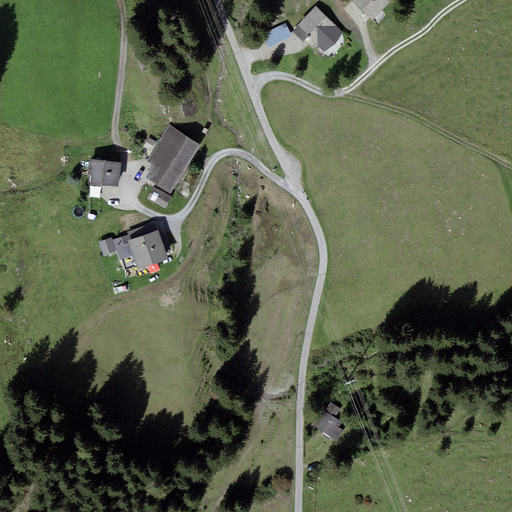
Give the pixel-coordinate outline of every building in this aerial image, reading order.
[(388,0),(351,0),(372,20),(390,1),(388,0)] [(316,7),(292,31),(303,42),(308,37),(324,52),(342,33),(316,7)] [(269,46),(291,36),(285,23),(263,33),(269,46)] [(201,145),(170,125),(146,161),(153,165),(145,177),(170,193),(201,145)] [(121,163),(89,159),(87,175),(91,176),(90,183),(118,186),(121,163)] [(172,197),(153,187),(147,199),(166,208),(172,197)] [(168,259),(158,230),(127,241),(125,235),(113,240),(112,237),(99,242),(103,256),(116,251),(120,260),(133,256),(138,269),(168,259)] [(330,400),(313,424),(336,441),(344,430),(339,427),(348,413),(330,400)]
